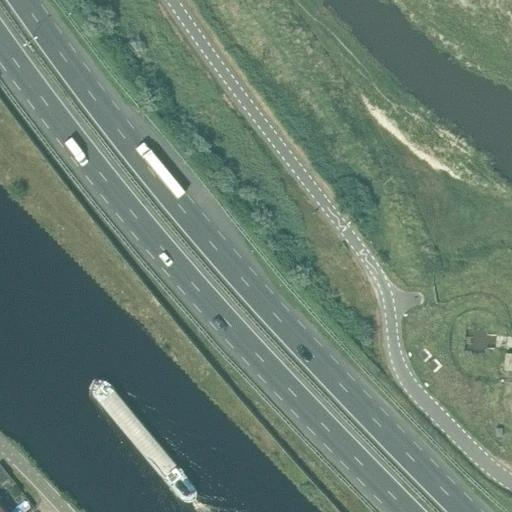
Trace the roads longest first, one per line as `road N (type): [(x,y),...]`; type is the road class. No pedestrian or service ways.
road 1 (trunk): [(464,511),(294,341),(22,0)]
road 2 (trunk): [(0,50),(190,282),(408,511)]
road 3 (unclassified): [(511,483),(404,378),(377,274),(166,0)]
road 4 (track): [(511,299),(471,285),(387,303)]
